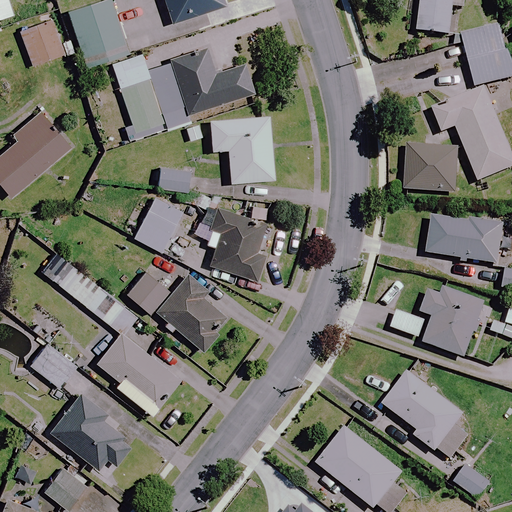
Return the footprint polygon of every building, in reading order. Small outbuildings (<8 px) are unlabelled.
[(0,0),(0,21),(12,17),(6,0),(0,0)] [(161,0),(170,27),(224,9),(220,0),(161,0)] [(418,0),(416,34),(448,36),(450,9),(463,10),(463,0),(418,0)] [(128,56),(111,1),(67,15),(84,69),(128,56)] [(160,23),(154,4),(130,11),(135,30),(160,23)] [(64,56),(52,23),(20,34),(32,68),(64,56)] [(511,78),(511,71),(499,26),(460,37),(474,89),(511,78)] [(204,46),(166,59),(185,115),(252,93),(242,63),(212,72),(204,46)] [(161,126),(148,83),(120,92),(133,135),(161,126)] [(511,169),(511,163),(483,90),(431,110),(441,135),(454,130),(476,184),(511,169)] [(185,125),(180,110),(160,116),(164,131),(185,125)] [(69,150),(38,113),(10,137),(15,142),(0,154),(0,188),(10,200),(69,150)] [(273,182),(267,116),(208,122),(212,154),(226,152),(229,187),(273,182)] [(457,148),(403,148),(403,193),(457,193),(457,148)] [(188,172),(157,170),(155,189),(186,191),(188,172)] [(181,213),(153,200),(133,240),(160,254),(181,213)] [(253,253),(263,223),(214,206),(206,230),(209,231),(204,245),(212,248),(206,266),(253,282),(262,256),(253,253)] [(501,225),(432,219),(428,260),(498,266),(501,225)] [(119,335),(133,318),(75,271),(61,289),(116,333),(92,364),(116,383),(112,388),(150,418),(179,383),(119,335)] [(511,292),(511,272),(505,271),(502,292),(511,292)] [(168,292),(146,273),(126,297),(148,316),(168,292)] [(205,293),(187,278),(155,316),(202,355),(219,335),(209,326),(220,314),(201,298),(205,293)] [(485,303),(429,282),(418,314),(431,319),(421,345),(464,360),(485,303)] [(423,322),(396,312),(390,330),(416,340),(423,322)] [(74,369),(45,346),(29,366),(57,389),(74,369)] [(461,416),(406,374),(381,406),(415,432),(411,436),(447,464),(467,438),(452,427),(461,416)] [(100,413),(81,397),(50,435),(96,473),(106,461),(114,468),(132,446),(97,417),(100,413)] [(399,474),(344,429),(315,465),(370,510),(399,474)] [(488,485),(463,467),(451,484),(476,502),(488,485)] [(67,511),(85,489),(62,471),(43,495),(65,511),(67,511)] [(32,511),(7,502),(2,511),(32,511)]
